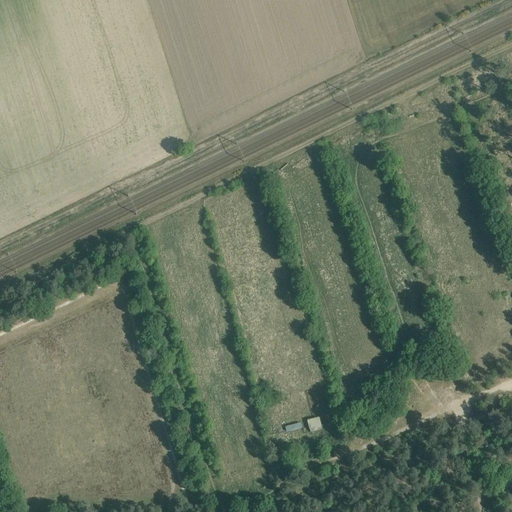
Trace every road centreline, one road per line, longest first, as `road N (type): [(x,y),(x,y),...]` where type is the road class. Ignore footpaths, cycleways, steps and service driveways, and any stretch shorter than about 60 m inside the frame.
road 1 (track): [(198,150),(505,0)]
road 2 (track): [(198,150),(0,247)]
